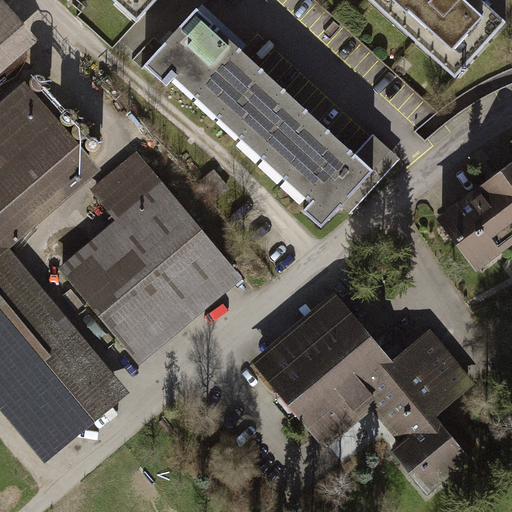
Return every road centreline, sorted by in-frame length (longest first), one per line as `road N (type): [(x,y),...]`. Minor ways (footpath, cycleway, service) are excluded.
road 1 (track): [(372,211),(30,511)]
road 2 (residential): [(511,118),(372,211)]
